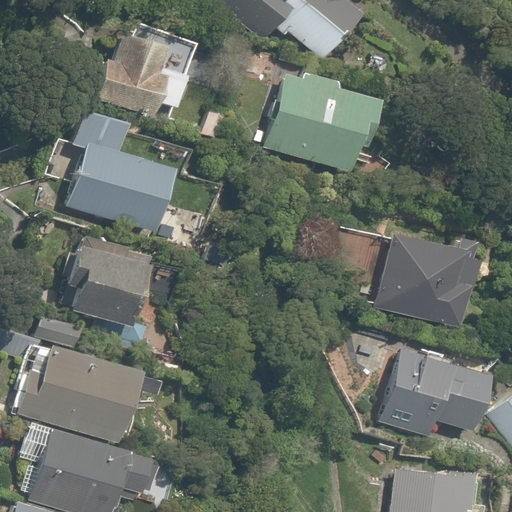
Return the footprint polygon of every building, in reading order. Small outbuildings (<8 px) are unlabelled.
[(314,60),(362,0),(361,0),(209,0),(258,38),(269,24),(314,60)] [(90,31),(78,67),(91,71),(83,96),(144,116),(147,104),(166,110),(185,53),(162,45),(166,34),(116,18),(110,37),(90,31)] [(369,97),(273,68),(251,145),(347,173),(369,97)] [(74,146),(58,208),(148,231),(164,169),(104,153),(114,115),(73,104),(63,143),(74,146)] [(469,257),(376,232),(358,301),(451,326),(469,257)] [(140,250),(77,235),(58,314),(122,329),(140,250)] [(45,421),(107,441),(129,372),(42,345),(21,413),(45,421)] [(387,348),(368,421),(427,436),(430,425),(465,434),(481,372),(387,348)] [(511,453),(511,387),(476,414),(508,457),(511,453)] [(107,441),(45,421),(20,501),(56,511),(102,511),(110,488),(140,498),(153,455),(107,441)] [(465,511),(470,475),(391,464),(384,511),(465,511)] [(5,511),(44,511),(8,501),(5,511)]
